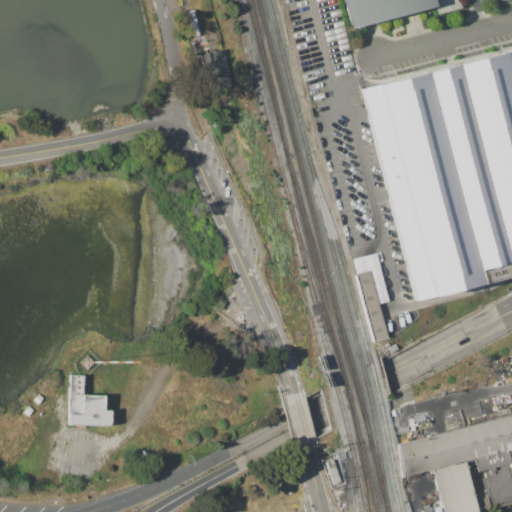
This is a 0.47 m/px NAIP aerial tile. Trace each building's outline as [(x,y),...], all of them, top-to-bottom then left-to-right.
[(338,0),(347,34),(435,12),(432,0),(338,0)] [(458,0),(460,7),(436,13),(432,0),(458,0)] [(231,87),(222,49),(204,53),(213,91),(231,87)] [(360,89),(414,305),(511,275),(508,265),(511,263),(511,84),(504,52),(360,89)] [(354,274),(367,270),(386,337),(372,341),(354,274)] [(68,425),(69,376),(83,377),(83,395),(104,395),(104,410),(110,410),(110,427),(68,425)] [(36,393),(41,398),(36,404),(31,399),(36,393)] [(26,405),(31,410),(26,416),(21,411),(26,405)] [(511,500),(475,511),(419,511),(440,505),(430,469),(399,477),(394,444),(511,413),(511,500)] [(330,459),(338,482),(331,484),(328,474),(326,474),(325,472),(327,472),(323,462),(330,459)]
